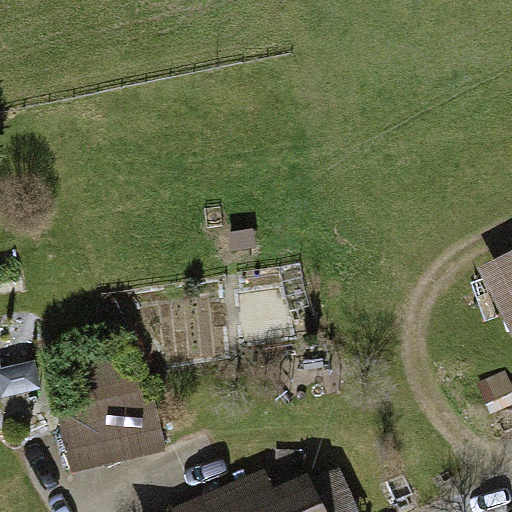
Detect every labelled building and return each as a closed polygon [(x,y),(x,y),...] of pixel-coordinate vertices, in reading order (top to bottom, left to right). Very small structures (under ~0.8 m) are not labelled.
[(253,233),(228,236),(230,251),(255,248),(253,233)] [(511,268),(486,282),(511,334),(511,268)] [(74,472),(162,452),(135,338),(62,355),(77,418),(62,422),(74,472)] [(511,388),(507,376),(482,388),(493,411),(511,402),(511,388)] [(312,511),(303,492),(278,504),(266,478),(191,511),(312,511)]
